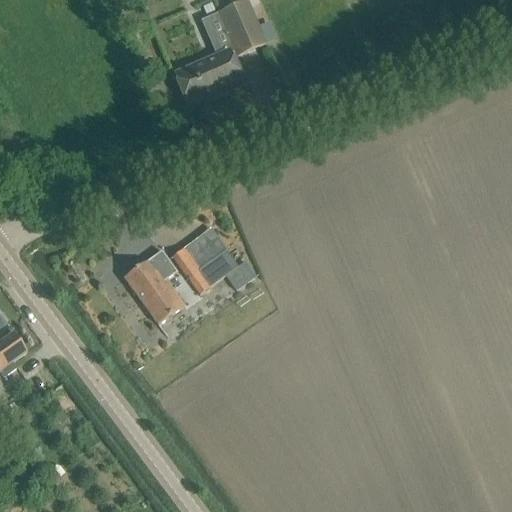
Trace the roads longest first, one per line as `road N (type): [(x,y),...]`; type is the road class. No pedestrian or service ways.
road 1 (tertiary): [(195,511),(0,250)]
road 2 (unclassified): [(311,123),(95,210),(42,223)]
road 3 (track): [(511,37),(311,123)]
